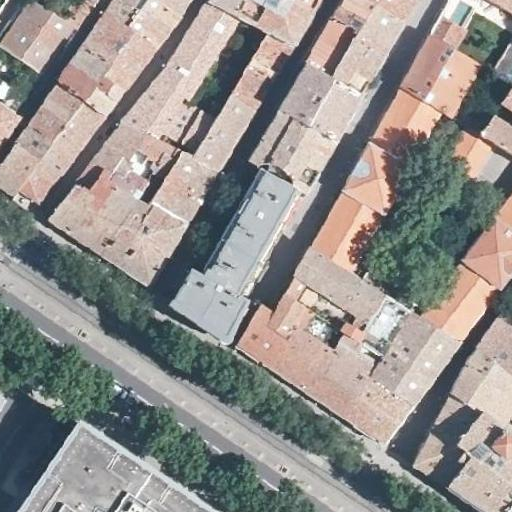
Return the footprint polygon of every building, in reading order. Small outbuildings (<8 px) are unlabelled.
[(0,42),(40,70),(71,25),(69,24),(34,0),(28,0),(0,41),(0,42)] [(129,30),(142,11),(125,0),(112,0),(104,12),(129,30)] [(149,0),(125,0),(142,11),(149,0)] [(168,29),(178,16),(153,0),(149,0),(142,11),(129,30),(128,32),(153,49),(168,29)] [(153,0),(178,16),(188,0),(153,0)] [(206,0),(205,1),(237,18),(265,33),(283,0),(206,0)] [(283,0),(265,33),(290,47),(303,24),(316,0),(283,0)] [(357,31),(371,7),(375,0),(338,0),(333,11),(330,16),(357,31)] [(375,0),(371,7),(402,20),(412,0),(375,0)] [(511,0),(489,0),(511,13),(511,0)] [(137,100),(120,124),(153,141),(158,133),(192,151),(211,120),(183,102),(237,18),(205,1),(185,33),(175,50),(167,62),(162,69),(149,84),(137,100)] [(77,29),(90,11),(81,6),(69,24),(71,25),(77,29)] [(397,29),(402,20),(371,7),(357,31),(373,40),(387,47),(397,29)] [(96,24),(81,45),(107,63),(128,32),(129,30),(104,12),(96,24)] [(297,63),(302,67),(329,81),(352,39),(357,31),(330,16),(328,15),(309,44),(297,63)] [(427,35),(452,50),(462,31),(437,16),(427,35)] [(357,31),(352,39),(368,48),(373,40),(357,31)] [(128,32),(107,63),(98,76),(121,91),(128,82),(143,62),(153,49),(128,32)] [(290,47),(265,33),(226,97),(252,112),(255,107),(262,95),(278,67),(290,47)] [(458,102),(478,65),(452,50),(427,35),(412,61),(397,87),(439,112),(447,117),(464,127),(479,136),(489,120),(458,102)] [(352,39),(329,81),(359,96),(371,76),(382,56),(368,48),(352,39)] [(387,47),(373,40),(368,48),(382,56),(387,47)] [(511,60),(511,40),(491,73),(501,79),(511,60)] [(56,82),(80,100),(98,76),(107,63),(81,45),(68,64),(56,82)] [(23,69),(0,53),(0,144),(18,117),(25,106),(30,99),(11,86),(23,69)] [(287,92),(278,108),(335,140),(346,120),(359,96),(329,81),(302,67),(287,92)] [(98,76),(80,100),(103,115),(121,91),(98,76)] [(26,127),(51,142),(80,100),(56,82),(31,119),(26,127)] [(511,85),(489,120),(479,136),(491,143),(511,155),(511,85)] [(347,273),(439,112),(397,87),(353,166),(308,248),(347,273)] [(192,151),(186,159),(215,174),(224,159),(240,131),(252,112),(226,97),(211,120),(192,151)] [(80,100),(51,142),(13,196),(20,201),(31,209),(54,181),(74,153),(103,115),(80,100)] [(297,191),(304,195),(320,167),(335,140),(278,108),(262,134),(245,163),(248,165),(255,168),(261,167),(268,166),(274,167),(281,169),(283,171),(285,173),(286,175),(288,177),(289,180),(289,182),(290,185),(290,188),(297,191)] [(461,132),(464,127),(447,117),(444,122),(444,126),(455,133),(461,132)] [(102,257),(142,194),(149,182),(128,171),(136,163),(154,174),(169,150),(153,141),(120,124),(112,134),(47,219),(58,227),(88,247),(102,257)] [(0,187),(13,196),(51,142),(26,127),(19,137),(0,163),(0,187)] [(491,143),(479,136),(464,127),(461,132),(443,161),(454,169),(471,177),(491,143)] [(152,199),(142,194),(102,257),(124,272),(148,288),(167,254),(182,229),(215,174),(186,159),(169,150),(154,174),(165,179),(152,199)] [(281,218),(297,191),(290,188),(260,171),(201,276),(189,270),(186,276),(171,304),(194,318),(225,338),(245,301),(238,297),(252,271),(281,218)] [(149,182),(142,194),(152,199),(165,179),(154,174),(149,182)] [(511,269),(511,188),(416,317),(458,344),(486,305),(510,272),(511,269)] [(308,248),(293,274),(272,314),(257,305),(235,346),(279,376),(352,425),(381,445),(420,393),(458,344),(416,317),(381,295),(347,273),(308,248)] [(511,320),(500,310),(499,311),(479,342),(474,348),(511,379),(511,320)] [(460,498),(480,511),(499,511),(511,498),(511,439),(497,427),(508,415),(511,410),(511,379),(474,348),(462,367),(460,370),(450,389),(440,409),(411,465),(460,498)] [(218,511),(72,415),(7,511),(218,511)] [(511,511),(511,498),(499,511),(511,511)]
